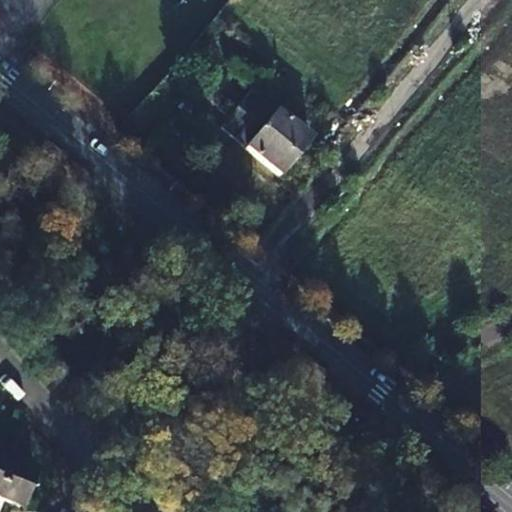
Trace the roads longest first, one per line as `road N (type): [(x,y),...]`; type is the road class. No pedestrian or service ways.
road 1 (residential): [(477,0),(247,279)]
road 2 (secondary): [(511,497),(247,279)]
road 3 (secondary): [(247,279),(0,76)]
road 4 (residential): [(154,511),(0,336)]
